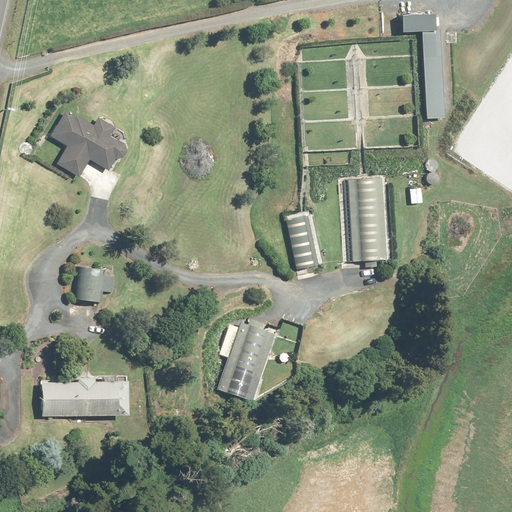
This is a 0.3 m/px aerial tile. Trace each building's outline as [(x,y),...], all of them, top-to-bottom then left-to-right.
[(324,22),(271,28),(272,34),(324,28),(324,22)] [(87,126),(59,111),(44,137),(59,145),(49,164),(73,177),(83,158),(103,170),(108,160),(114,158),(117,155),(120,151),(120,147),(120,143),(105,135),(109,125),(92,117),(87,126)] [(423,165),(423,166),(424,168),(424,169),(425,170),(425,171),(426,172),(427,172),(429,173),(428,173),(427,174),(426,175),(425,176),(425,177),(425,178),(425,179),(425,180),(425,181),(426,182),(427,183),(428,184),(430,185),(431,185),(432,185),(433,184),(434,184),(435,184),(435,183),(436,182),(437,181),(437,180),(437,179),(437,178),(437,177),(437,176),(436,175),(435,174),(434,173),(433,173),(433,172),(435,172),(435,171),(436,170),(437,169),(437,168),(438,166),(438,165),(437,164),(437,163),(436,162),(436,161),(435,160),(434,159),(432,159),(431,159),(430,159),(429,159),(427,159),(426,160),(425,161),(425,162),(424,163),(424,164),(423,165)] [(383,178),(341,180),(345,262),(387,261),(383,178)] [(418,187),(404,188),(405,205),(418,204),(418,187)] [(309,214),(278,220),(288,271),(319,265),(309,214)] [(99,267),(71,265),(69,301),(97,303),(98,292),(108,292),(109,277),(99,277),(99,267)] [(270,336),(236,324),(235,327),(226,325),(215,356),(224,359),(213,390),(246,402),(270,336)] [(120,378),(32,378),(33,415),(120,415),(120,378)]
